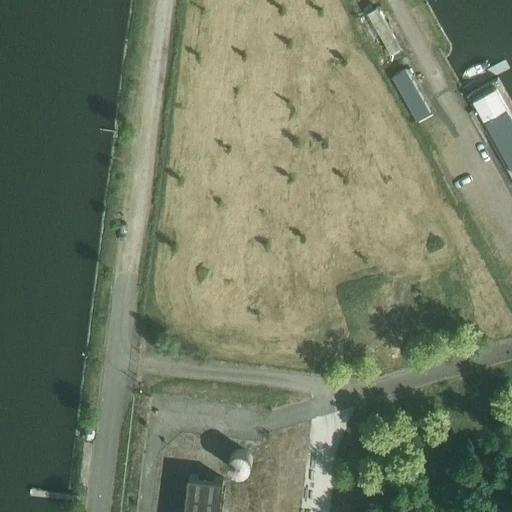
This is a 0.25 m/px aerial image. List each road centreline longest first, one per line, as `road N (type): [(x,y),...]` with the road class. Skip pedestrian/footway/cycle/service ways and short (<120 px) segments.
road 1 (track): [(167,0),(129,274)]
road 2 (track): [(511,218),(392,0)]
